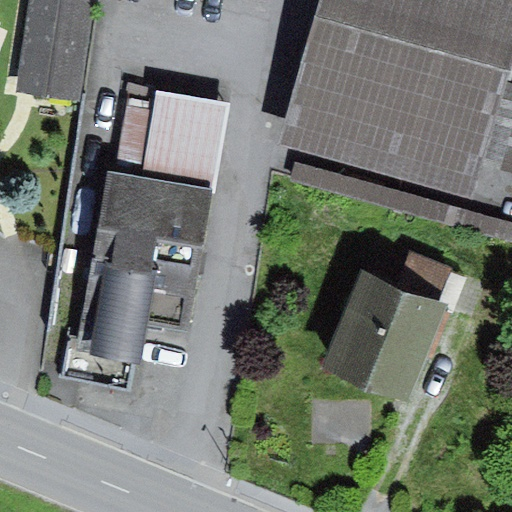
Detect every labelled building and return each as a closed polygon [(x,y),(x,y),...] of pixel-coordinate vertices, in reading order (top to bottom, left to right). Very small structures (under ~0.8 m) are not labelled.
[(96,2),(78,0),(30,0),(17,95),(83,103),(96,2)] [(511,70),(511,0),(326,0),(284,145),(471,199),(483,158),(511,166),(511,83),(509,82),(511,70)] [(233,104),(158,91),(142,182),(208,193),(217,195),(233,104)] [(511,224),(296,164),(290,182),(511,244),(511,224)] [(142,182),(111,176),(78,353),(140,364),(148,322),(183,329),(208,193),(142,182)] [(452,269),(412,253),(398,288),(438,304),(452,269)] [(398,288),(363,274),(325,370),(409,404),(448,308),(438,304),(398,288)]
